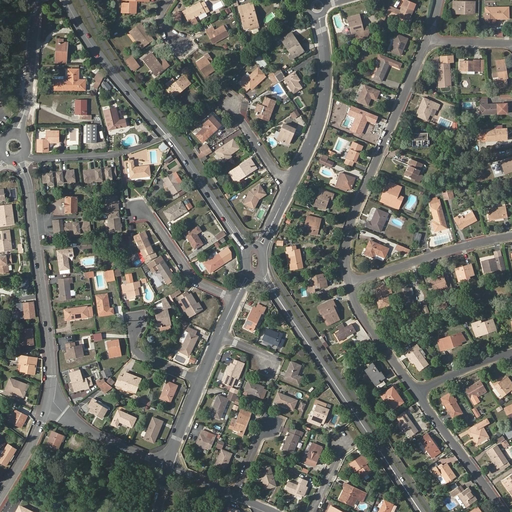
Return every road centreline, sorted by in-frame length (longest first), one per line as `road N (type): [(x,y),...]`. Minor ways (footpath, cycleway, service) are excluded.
road 1 (tertiary): [(248,248),(66,1)]
road 2 (tertiary): [(420,511),(263,273)]
road 3 (residential): [(348,282),(353,211),(427,40)]
road 4 (secondary): [(51,384),(28,185),(17,158)]
road 5 (residential): [(319,15),(324,101),(289,188)]
road 6 (residential): [(348,282),(511,238)]
road 7 (residential): [(502,511),(418,394)]
road 8 (residential): [(24,155),(94,156),(160,139)]
road 9 (residential): [(136,208),(193,278),(235,299)]
road 10 (residential): [(418,394),(348,282)]
